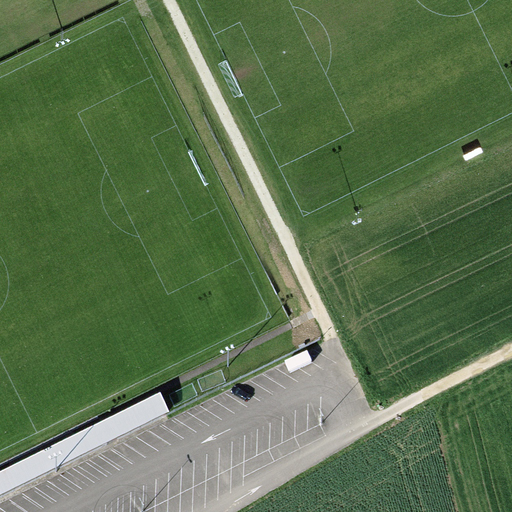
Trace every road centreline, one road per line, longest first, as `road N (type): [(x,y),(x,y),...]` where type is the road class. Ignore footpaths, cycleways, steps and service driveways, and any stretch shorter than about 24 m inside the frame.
road 1 (track): [(511,352),(371,426),(171,0)]
road 2 (unknown): [(49,511),(261,399),(281,396),(297,405),(325,451)]
road 3 (residential): [(211,511),(371,426)]
